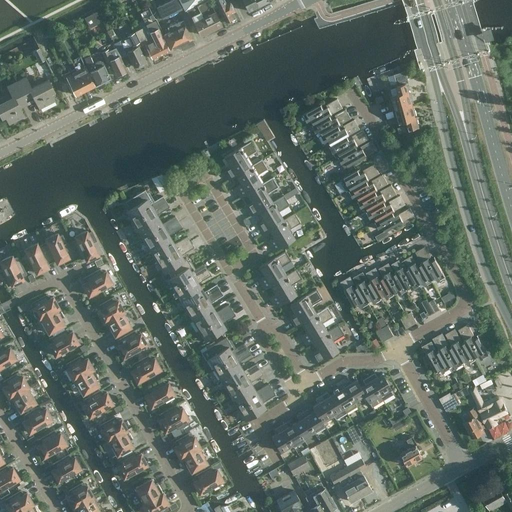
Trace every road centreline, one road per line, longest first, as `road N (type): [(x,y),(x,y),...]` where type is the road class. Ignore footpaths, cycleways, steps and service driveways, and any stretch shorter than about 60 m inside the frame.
road 1 (tertiary): [(0,154),(304,0)]
road 2 (secondary): [(413,0),(466,208),(511,324)]
road 3 (residential): [(396,348),(470,304),(351,90)]
road 4 (residential): [(189,509),(61,276)]
road 5 (secondary): [(511,210),(451,1)]
road 6 (residential): [(228,268),(253,254),(206,174),(181,190)]
road 7 (residential): [(463,466),(396,348)]
